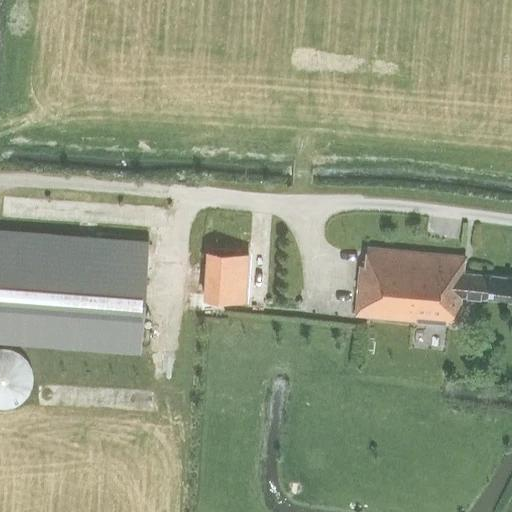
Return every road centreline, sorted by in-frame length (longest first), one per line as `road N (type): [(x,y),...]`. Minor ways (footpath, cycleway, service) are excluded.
road 1 (unclassified): [(511,221),(263,203)]
road 2 (track): [(198,196),(0,179)]
